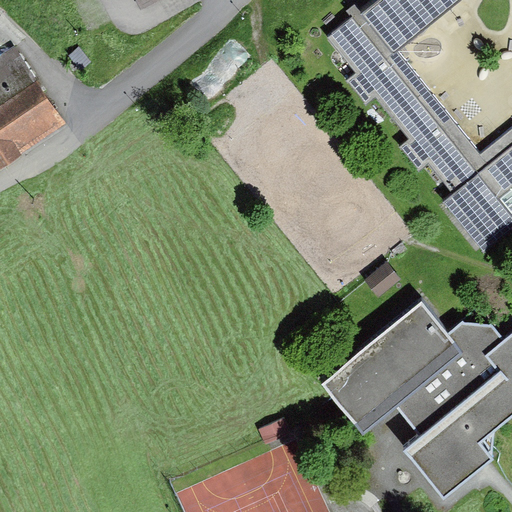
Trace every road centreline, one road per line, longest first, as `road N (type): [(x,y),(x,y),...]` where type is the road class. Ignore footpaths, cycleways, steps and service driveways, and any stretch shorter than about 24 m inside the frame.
road 1 (unclassified): [(237,0),(43,170),(0,196)]
road 2 (track): [(102,118),(0,17)]
